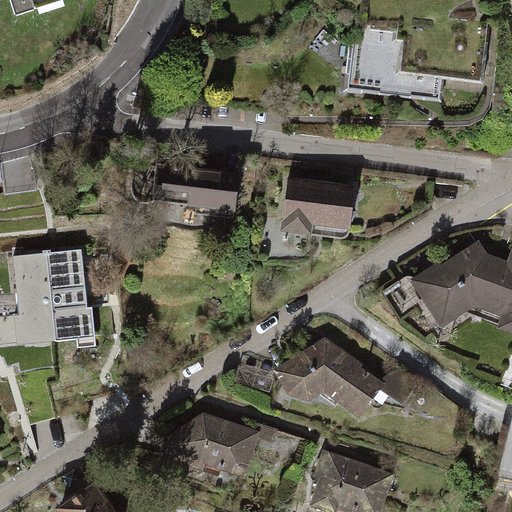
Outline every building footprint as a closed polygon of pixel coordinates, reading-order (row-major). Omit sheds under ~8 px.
[(33,0),(38,15),(70,6),(69,0),(33,0)] [(400,79),(446,80),(448,35),(402,33),(400,79)] [(487,83),(490,36),(448,35),(446,80),(487,83)] [(244,175),(160,165),(156,202),(240,212),(244,175)] [(359,191),(290,184),(285,228),(355,236),(359,191)] [(477,241),(410,281),(443,329),(469,315),(511,332),(511,253),(510,260),(489,255),(477,241)] [(49,255),(57,343),(95,339),(86,251),(49,255)] [(49,255),(11,258),(19,346),(57,343),(49,255)] [(326,341),(276,372),(292,400),(314,404),(326,395),(357,418),(384,379),(326,341)] [(267,434),(203,416),(157,448),(246,474),(267,434)] [(384,511),(396,477),(329,456),(314,504),(338,511),(384,511)] [(124,511),(100,478),(58,508),(61,511),(124,511)]
